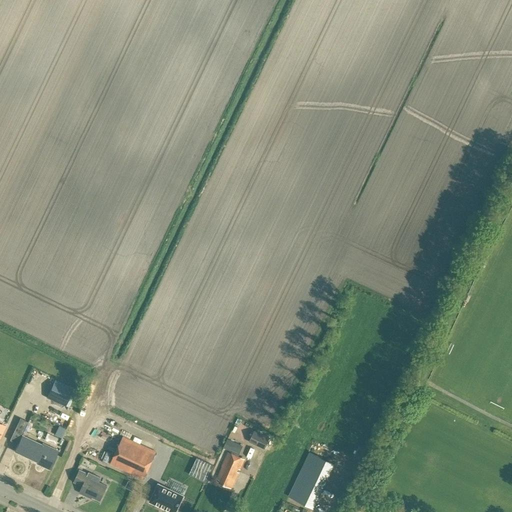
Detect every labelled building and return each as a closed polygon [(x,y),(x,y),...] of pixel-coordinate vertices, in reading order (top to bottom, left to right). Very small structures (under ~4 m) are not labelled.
[(56,379),(47,398),(65,406),(74,387),(56,379)] [(28,422),(20,418),(15,429),(23,432),(28,422)] [(265,449),(270,438),(255,431),(250,442),(265,449)] [(41,445),(22,435),(17,444),(14,451),(33,460),(37,462),(36,463),(49,469),(58,451),(53,448),(42,443),(41,445)] [(110,464),(143,480),(156,452),(123,436),(110,464)] [(235,443),(228,440),(224,447),(232,451),(235,443)] [(220,480),(219,483),(232,489),(245,459),(229,452),(222,466),(223,466),(217,479),(220,480)] [(334,464),(309,452),(288,496),(313,508),(334,464)] [(93,476),(83,472),(80,470),(74,482),(83,486),(80,493),(88,497),(89,495),(100,501),(107,486),(91,479),(93,476)] [(132,491),(136,484),(128,480),(125,488),(132,491)] [(176,511),(184,495),(158,483),(150,502),(171,511),(176,511)] [(368,486),(361,483),(358,489),(365,493),(368,486)] [(383,493),(375,489),(372,496),(380,500),(383,493)]
